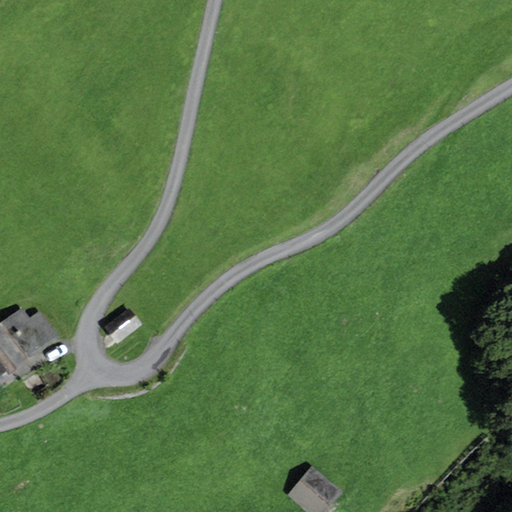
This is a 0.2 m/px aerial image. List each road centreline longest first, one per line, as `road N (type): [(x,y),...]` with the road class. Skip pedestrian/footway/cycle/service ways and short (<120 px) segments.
road 1 (unclassified): [(511,87),(430,136),(337,223),(233,275),(143,369),(123,374),(98,366)]
road 2 (unclassified): [(216,0),(173,189),(91,318),(98,366)]
